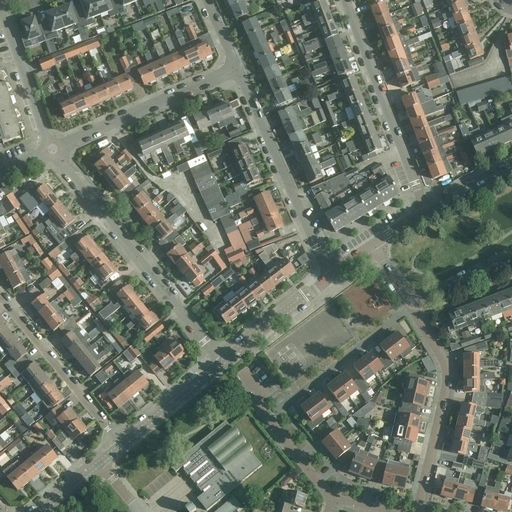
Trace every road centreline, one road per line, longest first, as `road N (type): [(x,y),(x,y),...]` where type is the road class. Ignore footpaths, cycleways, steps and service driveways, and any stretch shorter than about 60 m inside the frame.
road 1 (residential): [(221,362),(51,151)]
road 2 (residential): [(423,214),(343,0)]
road 3 (residential): [(326,274),(234,70)]
road 4 (residential): [(415,511),(446,384),(445,366),(411,302)]
road 5 (residential): [(51,151),(234,70)]
road 6 (residential): [(117,445),(0,297)]
road 7 (residential): [(264,416),(411,302)]
road 8 (residential): [(51,151),(0,9)]
road 9 (residential): [(221,362),(326,274)]
road 10 (residential): [(117,445),(221,362)]
